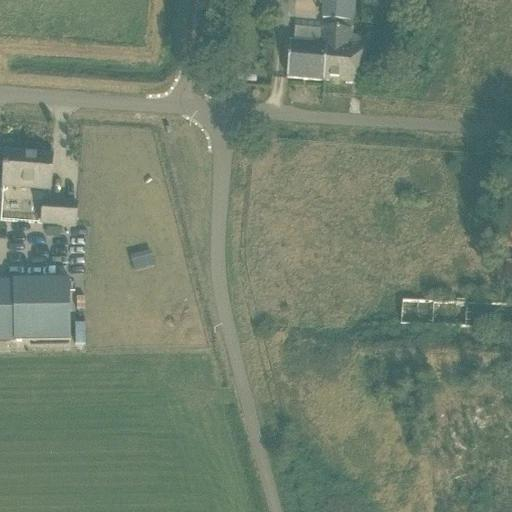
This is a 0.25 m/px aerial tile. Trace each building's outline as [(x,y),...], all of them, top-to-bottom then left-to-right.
[(236,0),(238,10),(240,10),(259,7),(257,0),(236,0)] [(322,20),(330,20),(332,0),(319,0),(319,4),(323,4),(322,20)] [(332,0),(330,20),(341,21),(353,22),(354,11),(355,0),(332,0)] [(287,79),(325,82),(329,29),(321,28),(321,31),(294,28),(293,43),(290,43),(287,79)] [(329,29),(325,82),(363,86),(364,66),(366,49),(367,40),(352,39),(352,31),(340,30),(329,29)] [(258,66),(257,71),(259,75),(264,76),(269,74),(270,69),(267,65),(262,64),(258,66)] [(3,187),(50,191),(52,156),(5,153),(3,187)] [(496,285),(511,285),(511,161),(500,161),(496,285)] [(42,220),(76,223),(77,201),(43,198),(42,220)] [(152,257),(134,260),(136,269),(154,265),(152,257)] [(0,342),(70,342),(69,282),(0,282),(0,342)] [(399,326),(511,333),(511,309),(400,302),(399,326)]
